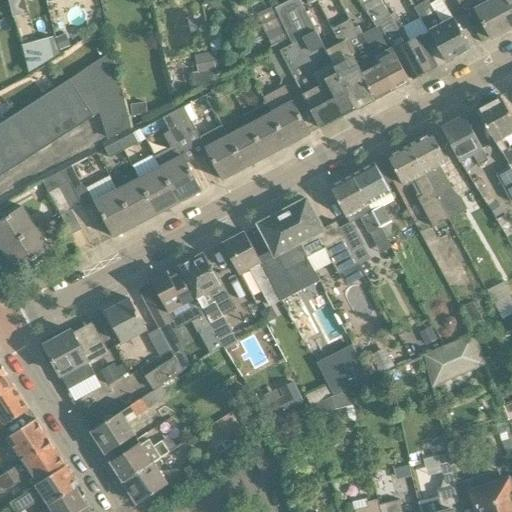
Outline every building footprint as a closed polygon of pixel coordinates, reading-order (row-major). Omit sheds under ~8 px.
[(291,46),(280,51),(292,74),(321,129),(355,111),(334,68),(335,67),(298,0),(292,0),(273,9),(291,46)] [(389,16),(380,0),(359,0),(363,7),(376,29),(380,27),(393,51),(396,50),(412,80),(436,68),(420,37),(410,42),(394,13),(389,16)] [(413,8),(419,18),(429,33),(445,63),(466,52),(466,51),(470,49),(454,19),(441,26),(428,0),(413,8)] [(457,0),(464,10),(474,4),(472,0),(457,0)] [(511,0),(495,0),(496,1),(510,29),(511,27),(511,0)] [(510,29),(496,1),(475,11),(489,40),(510,29)] [(276,53),(280,51),(291,46),(273,9),(259,16),(276,53)] [(354,58),(375,100),(393,90),(380,64),(377,66),(362,36),(357,27),(355,28),(350,20),(332,30),(339,44),(344,41),(354,58)] [(362,36),(377,66),(380,64),(393,90),(409,82),(393,51),(380,27),(376,29),(362,36)] [(220,33),(209,36),(213,52),(223,50),(220,33)] [(65,34),(55,38),(60,51),(71,47),(65,34)] [(60,55),(53,38),(37,42),(43,65),(60,55)] [(29,74),(43,65),(37,42),(22,46),(29,74)] [(70,79),(83,99),(95,92),(110,139),(131,127),(113,51),(70,79)] [(280,51),(276,53),(271,56),(283,79),(292,74),(280,51)] [(219,80),(213,53),(196,57),(203,84),(219,80)] [(334,68),(355,111),(375,100),(354,58),(335,67),(334,68)] [(227,85),(232,94),(247,86),(242,77),(227,85)] [(0,177),(94,116),(83,99),(70,79),(0,124),(0,177)] [(232,94),(227,85),(215,92),(220,101),(232,94)] [(262,98),(265,103),(288,146),(309,135),(284,86),(262,98)] [(511,150),(507,153),(500,139),(511,132),(511,118),(499,98),(475,110),(510,169),(511,172),(511,150)] [(145,103),(130,105),(132,117),(147,115),(145,103)] [(243,114),(248,125),(266,158),(288,146),(265,103),(243,114)] [(184,135),(195,129),(182,104),(171,110),(184,135)] [(191,105),(184,108),(191,122),(198,119),(191,105)] [(161,115),(174,140),(184,135),(171,110),(161,115)] [(463,116),(440,128),(458,162),(472,155),(477,166),(487,161),(463,116)] [(197,134),(222,181),(244,169),(227,136),(220,123),(197,134)] [(248,125),(227,136),(244,169),(266,158),(248,125)] [(119,142),(123,151),(138,143),(134,134),(119,142)] [(446,162),(431,134),(409,145),(449,220),(467,210),(462,199),(451,189),(439,166),(446,162)] [(123,151),(119,142),(106,149),(110,158),(123,151)] [(449,220),(409,145),(386,157),(401,186),(411,181),(419,197),(417,198),(433,228),(449,220)] [(201,192),(181,156),(160,167),(179,204),(201,192)] [(351,176),(368,206),(389,195),(373,164),(351,176)] [(69,182),(60,187),(71,210),(82,204),(84,208),(94,203),(87,189),(81,184),(72,167),(63,172),(69,182)] [(179,204),(160,167),(138,179),(158,215),(179,204)] [(511,172),(510,169),(496,177),(511,203),(511,202),(511,172)] [(60,187),(69,182),(63,172),(44,182),(49,192),(60,187)] [(368,206),(351,176),(329,188),(345,218),(347,217),(351,223),(361,218),(369,234),(380,229),(371,213),(368,206)] [(158,215),(138,179),(117,190),(136,227),(158,215)] [(60,187),(49,192),(71,236),(82,231),(71,210),(60,187)] [(136,227),(117,190),(94,202),(114,239),(136,227)] [(351,252),(339,229),(335,222),(322,230),(306,200),(283,212),(307,258),(325,249),(339,275),(357,265),(351,252)] [(496,201),(488,206),(496,219),(504,214),(496,201)] [(371,213),(380,229),(392,222),(384,207),(371,213)] [(0,249),(1,250),(35,229),(22,208),(0,221),(0,249)] [(307,258),(283,212),(257,225),(273,255),(260,263),(281,302),(298,293),(287,272),(308,261),(307,258)] [(511,235),(511,226),(505,215),(497,220),(509,238),(511,235)] [(398,232),(392,222),(380,229),(385,239),(398,232)] [(339,229),(351,252),(362,246),(350,223),(339,229)] [(35,229),(1,250),(15,272),(49,251),(35,229)] [(281,302),(260,263),(244,233),(223,244),(237,271),(239,274),(249,268),(270,307),(281,302)] [(180,267),(181,269),(219,340),(234,333),(217,302),(226,297),(203,254),(180,267)] [(219,340),(181,269),(169,276),(167,274),(151,282),(154,287),(140,295),(159,329),(171,323),(175,331),(192,323),(197,333),(199,332),(211,354),(223,346),(219,340)] [(130,300),(104,313),(121,344),(146,331),(130,300)] [(486,326),(473,302),(460,309),(474,333),(486,326)] [(511,328),(511,323),(509,318),(500,322),(505,332),(511,328)] [(420,333),(426,345),(437,340),(431,328),(420,333)] [(171,352),(159,329),(148,335),(160,358),(171,352)] [(70,332),(43,346),(59,376),(86,362),(88,366),(109,355),(100,339),(91,344),(84,331),(73,337),(70,332)] [(486,365),(473,335),(425,356),(433,388),(486,365)] [(333,395),(370,380),(352,345),(317,363),(333,395)] [(395,366),(386,348),(370,357),(379,375),(395,366)] [(183,371),(174,358),(145,378),(154,390),(183,371)] [(122,378),(115,364),(101,371),(109,385),(122,378)] [(0,368),(0,395),(14,386),(2,368),(0,368)] [(280,398),(268,404),(274,418),(305,404),(295,382),(279,389),(283,397),(280,398)] [(239,385),(229,392),(238,403),(248,396),(239,385)] [(14,386),(0,395),(0,428),(29,410),(14,386)] [(169,399),(161,386),(90,432),(105,454),(135,435),(128,424),(158,404),(159,405),(169,399)] [(332,396),(327,386),(306,396),(311,407),(314,406),(333,397),(332,396)] [(350,390),(333,397),(314,406),(316,415),(354,406),(350,390)] [(511,401),(502,406),(511,430),(511,401)] [(243,419),(255,413),(252,407),(240,414),(243,419)] [(20,459),(32,452),(35,456),(52,445),(35,420),(7,438),(20,459)] [(511,460),(511,433),(508,423),(496,427),(509,462),(511,460)] [(123,482),(153,462),(169,452),(162,441),(153,447),(149,441),(140,446),(139,444),(110,462),(123,482)] [(457,462),(459,454),(456,442),(446,445),(452,464),(457,462)] [(266,443),(248,455),(261,474),(279,463),(266,443)] [(38,486),(66,468),(52,445),(35,456),(32,452),(20,459),(22,462),(16,466),(0,475),(0,493),(2,497),(32,477),(38,486)] [(453,511),(452,505),(459,503),(455,485),(447,454),(439,456),(447,488),(437,490),(442,511),(453,511)] [(153,462),(123,482),(137,504),(167,484),(153,462)] [(47,506),(75,488),(72,484),(76,482),(66,468),(38,486),(9,505),(14,511),(22,511),(36,503),(37,496),(40,495),(47,506)] [(455,485),(459,503),(471,500),(475,511),(511,511),(511,493),(507,478),(469,491),(467,483),(455,485)] [(79,511),(87,507),(82,498),(84,494),(80,489),(76,489),(75,488),(47,506),(51,511),(79,511)] [(379,511),(378,505),(377,500),(367,502),(368,507),(354,510),(354,511),(379,511)] [(403,511),(400,500),(378,505),(379,511),(403,511)]
